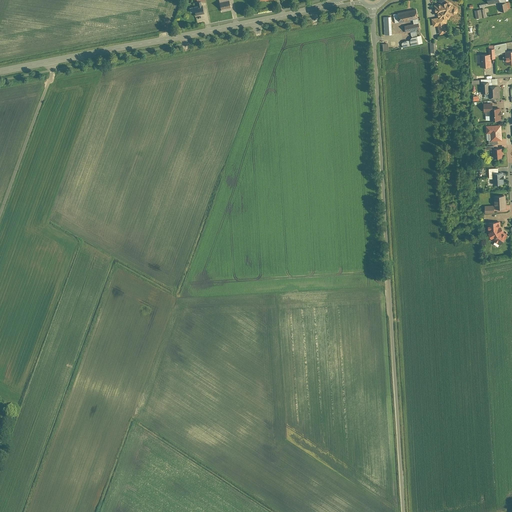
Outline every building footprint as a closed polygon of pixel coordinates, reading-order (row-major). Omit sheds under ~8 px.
[(225,0),(226,1),(221,2),(222,9),(233,6),(231,0),(225,0)] [(432,26),(437,26),(439,35),(446,34),(445,25),(446,24),(445,20),(448,20),(450,18),(454,17),(454,15),(455,15),(458,14),(458,11),(457,8),(454,7),(453,7),(453,5),(448,4),(448,3),(441,3),(441,5),(433,5),(434,16),(437,16),(437,18),(431,19),(432,26)] [(500,12),(507,11),(506,3),(499,4),(500,12)] [(199,7),(197,7),(198,14),(206,13),(205,6),(204,6),(199,7)] [(415,10),(397,14),(399,22),(412,19),(417,18),(415,10)] [(484,10),(475,11),(476,19),(485,18),(484,10)] [(391,35),(390,17),(382,18),(383,35),(391,35)] [(422,45),(421,36),(409,37),(409,41),(402,42),(402,44),(402,47),(422,45)] [(489,54),(479,55),(479,68),(490,67),(489,54)] [(499,97),(499,86),(488,86),(488,98),(499,97)] [(500,120),(500,108),(490,109),(490,121),(500,120)] [(501,125),(485,126),(486,142),(501,141),(501,125)] [(501,149),(492,149),(493,158),(502,158),(501,149)] [(503,184),(503,173),(497,173),(492,173),(492,184),(503,184)] [(505,208),(505,196),(493,196),(494,209),(505,208)] [(487,235),(488,237),(489,238),(498,246),(507,235),(501,229),(499,222),(486,222),(487,235)]
